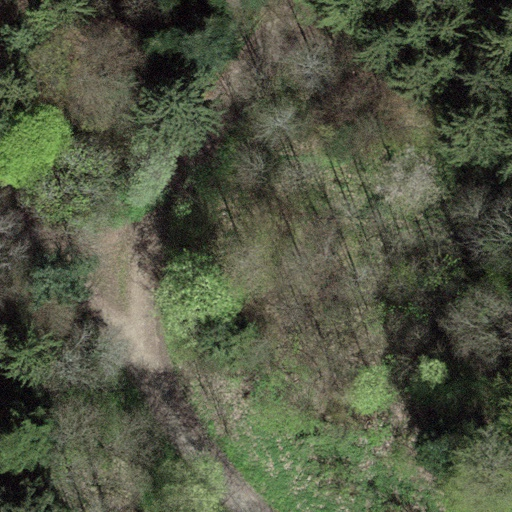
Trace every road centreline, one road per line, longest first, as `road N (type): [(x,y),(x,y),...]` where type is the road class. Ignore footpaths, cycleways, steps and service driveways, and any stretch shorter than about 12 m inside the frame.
road 1 (track): [(146,344),(142,240),(168,177),(294,0)]
road 2 (track): [(0,199),(146,344)]
road 3 (track): [(146,344),(169,412),(249,511)]
